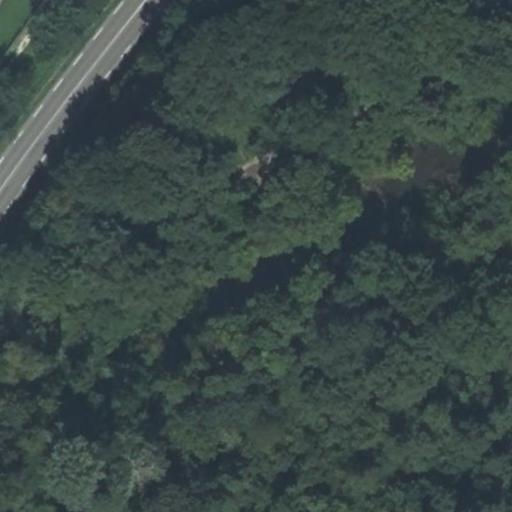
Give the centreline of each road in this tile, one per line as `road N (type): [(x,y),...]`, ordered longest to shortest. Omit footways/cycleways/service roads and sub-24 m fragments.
road 1 (track): [(511,78),(399,92),(123,270),(36,382),(0,502)]
road 2 (primary): [(151,0),(0,193)]
